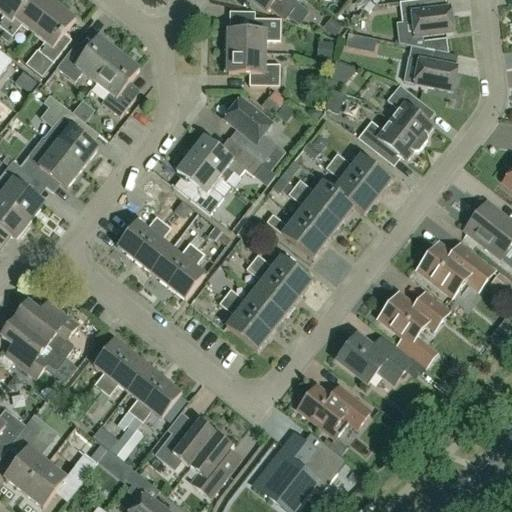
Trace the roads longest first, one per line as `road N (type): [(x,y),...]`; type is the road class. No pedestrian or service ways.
road 1 (residential): [(485,0),(496,90),(490,115),(263,400),(235,397),(64,253)]
road 2 (residential): [(64,253),(160,135),(168,102),(159,38)]
